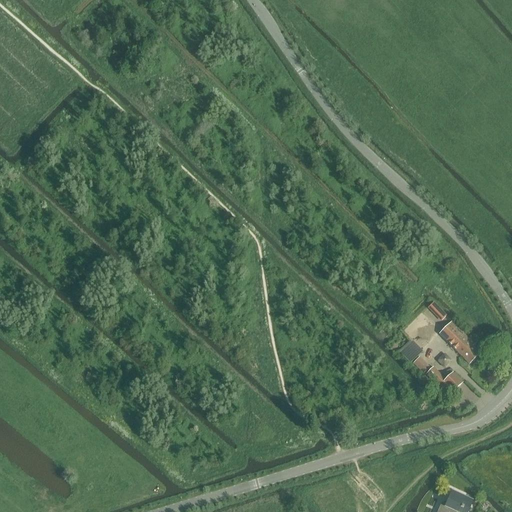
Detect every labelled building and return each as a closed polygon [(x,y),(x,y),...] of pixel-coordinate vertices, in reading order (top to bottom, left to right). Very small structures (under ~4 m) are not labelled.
[(434,303),(428,308),(441,321),(446,315),(434,303)] [(479,355),(471,347),(474,344),(454,325),(441,337),(461,357),(464,360),(461,363),(466,368),(469,365),(479,355)] [(402,351),(412,362),(424,352),(414,341),(402,351)] [(445,357),(439,362),(445,369),(451,363),(445,357)] [(420,358),(414,363),(424,373),(430,368),(420,358)] [(433,369),(427,376),(445,395),(448,392),(451,395),(462,384),(453,374),(446,382),(433,369)] [(441,504),(437,511),(467,511),(472,503),(470,503),(471,501),(465,498),(464,500),(451,494),(447,503),(446,502),(441,504)]
